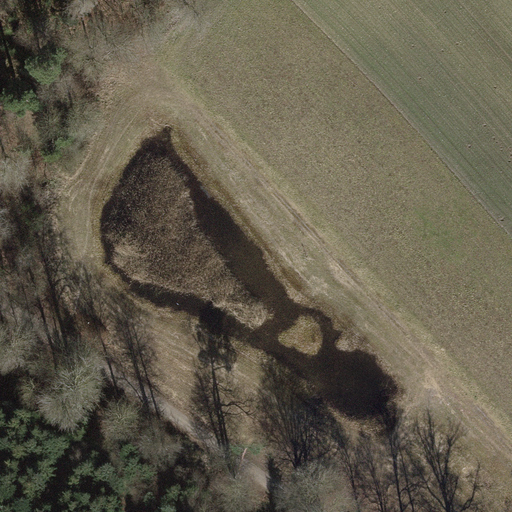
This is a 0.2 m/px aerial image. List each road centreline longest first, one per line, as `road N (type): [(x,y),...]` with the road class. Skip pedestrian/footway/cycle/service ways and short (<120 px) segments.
road 1 (track): [(511,448),(160,69)]
road 2 (track): [(313,511),(0,303)]
road 3 (track): [(0,374),(37,327),(0,202)]
